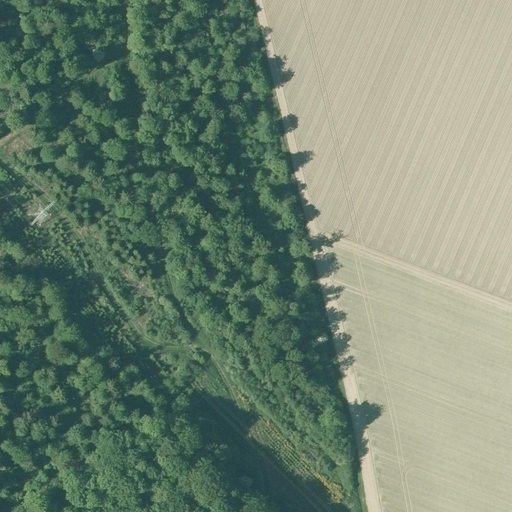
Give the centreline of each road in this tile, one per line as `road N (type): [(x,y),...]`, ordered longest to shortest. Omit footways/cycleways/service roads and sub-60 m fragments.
road 1 (track): [(259,0),(374,511)]
road 2 (track): [(200,343),(165,269),(124,0)]
road 3 (track): [(200,343),(165,349),(141,336),(62,217),(0,157)]
road 4 (track): [(263,511),(240,411),(200,343)]
road 5 (track): [(0,141),(128,47)]
